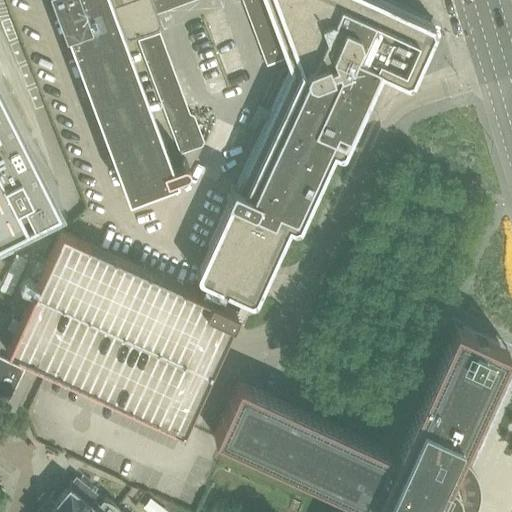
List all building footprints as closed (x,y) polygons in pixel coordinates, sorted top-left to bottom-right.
[(55,0),(126,195),(176,177),(174,173),(184,169),(185,168),(186,168),(187,167),(187,166),(187,165),(188,164),(187,163),(187,162),(186,160),(185,159),(184,159),(182,158),(181,159),(170,162),(123,33),(130,36),(158,26),(161,20),(158,11),(186,0),(243,0),(267,63),(287,55),(292,67),(237,186),(235,185),(232,186),(228,194),(229,198),(231,199),(206,253),(196,274),(208,280),(235,292),(254,301),(256,295),(264,279),(278,247),(284,236),(286,231),(289,224),(293,226),(299,224),(333,149),(337,151),(343,149),(380,69),(386,72),(404,81),(411,79),(424,50),(433,29),(431,24),(379,0),(55,0)] [(0,213),(56,186),(0,73),(0,213)] [(168,121),(180,154),(202,146),(204,141),(194,115),(190,113),(168,121)] [(6,349),(182,430),(215,359),(222,343),(227,332),(232,321),(237,310),(228,306),(201,294),(190,289),(60,229),(6,349)] [(235,292),(208,280),(201,294),(228,306),(235,292)] [(463,460),(459,457),(457,456),(459,451),(507,346),(453,321),(394,451),(269,394),(237,379),(213,433),(369,505),(365,511),(475,511),(476,511),(478,507),(479,503),(480,498),(480,494),(480,489),(479,485),(478,481),(477,477),(475,473),(472,469),(469,466),(466,462),(463,460)] [(2,355),(0,354),(0,399),(6,403),(23,365),(2,355)] [(132,511),(133,511),(132,511),(131,511),(126,507),(126,506),(125,505),(122,509),(121,509),(120,510),(116,504),(111,500),(106,498),(102,497),(76,475),(44,511),(132,511)]
